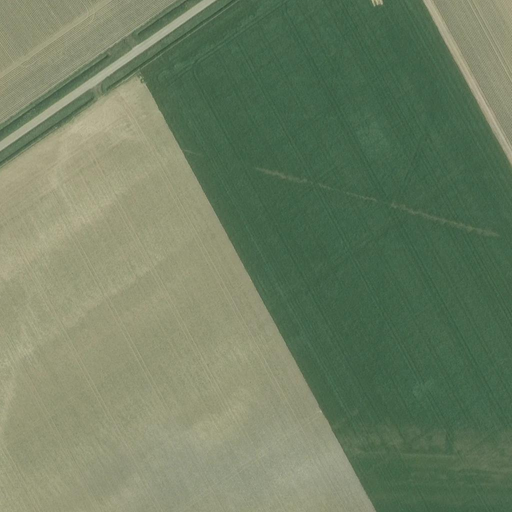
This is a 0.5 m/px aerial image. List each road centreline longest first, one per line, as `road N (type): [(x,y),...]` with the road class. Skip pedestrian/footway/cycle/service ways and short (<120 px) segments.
road 1 (unclassified): [(0,147),(211,0)]
road 2 (track): [(426,0),(511,158)]
